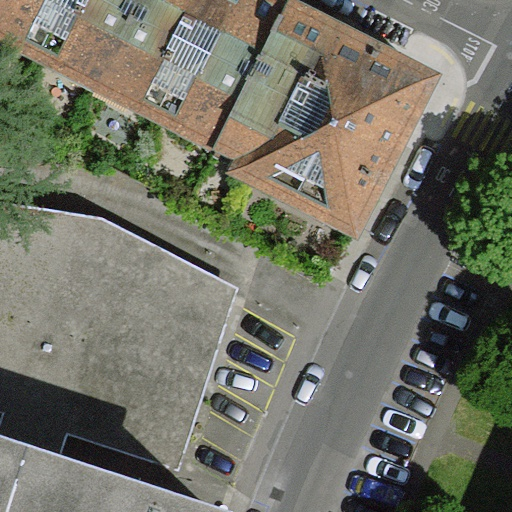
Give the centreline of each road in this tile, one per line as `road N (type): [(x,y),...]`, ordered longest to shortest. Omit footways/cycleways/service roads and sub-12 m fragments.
road 1 (residential): [(511,86),(350,406),(309,511)]
road 2 (residential): [(511,56),(404,0)]
